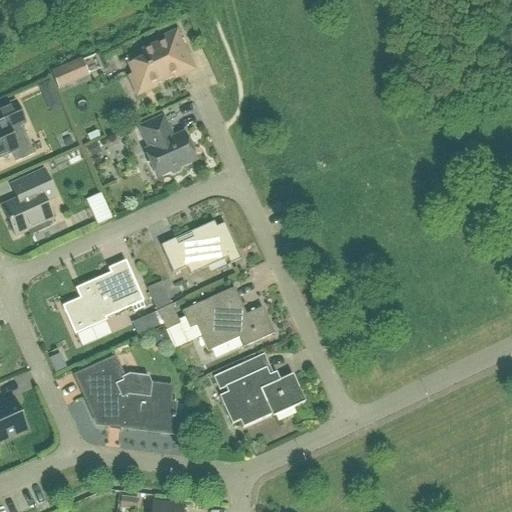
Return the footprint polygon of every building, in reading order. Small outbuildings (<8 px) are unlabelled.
[(174,81),(182,77),(194,72),(187,56),(176,32),(163,38),(164,42),(140,52),(143,58),(142,59),(143,60),(127,66),(132,76),(128,78),(137,98),(156,89),(155,86),(173,77),(174,81)] [(51,76),(52,77),(57,90),(74,82),(67,68),(51,76)] [(46,97),(53,94),(48,83),(38,87),(41,95),(46,97)] [(34,156),(20,126),(24,125),(15,104),(0,111),(0,158),(11,154),(15,164),(34,156)] [(172,141),(162,119),(139,129),(149,151),(145,153),(156,179),(168,174),(172,175),(178,173),(180,168),(195,161),(183,136),(172,141)] [(95,146),(87,150),(91,159),(99,155),(95,146)] [(44,173),(18,184),(10,188),(16,202),(1,209),(14,238),(28,232),(30,237),(49,229),(47,224),(53,221),(44,203),(55,198),(44,173)] [(85,203),(88,209),(102,203),(99,196),(85,203)] [(216,229),(213,224),(197,231),(199,236),(177,246),(175,241),(160,247),(172,275),(186,269),(189,277),(226,260),(229,266),(240,261),(224,225),(216,229)] [(132,315),(145,309),(125,264),(108,271),(110,276),(75,291),(79,301),(62,309),(74,337),(76,336),(92,329),(106,323),(105,320),(129,309),(132,315)] [(243,317),(239,310),(242,308),(234,289),(181,313),(189,331),(195,328),(207,354),(238,340),(242,350),(273,336),(263,311),(259,310),(243,317)] [(165,332),(179,326),(171,307),(157,313),(165,332)] [(110,336),(104,323),(92,329),(76,336),(81,348),(110,336)] [(137,359),(168,345),(162,331),(131,345),(137,359)] [(124,381),(114,360),(75,378),(97,427),(172,436),(175,406),(169,405),(171,389),(150,386),(147,380),(129,378),(124,381)] [(247,379),(241,367),(213,380),(219,393),(225,390),(227,395),(219,398),(231,427),(239,423),(242,430),(271,417),(272,419),(304,404),(292,376),(279,382),(276,374),(269,377),(266,370),(247,379)] [(0,444),(27,432),(17,410),(13,399),(8,402),(0,405),(0,444)] [(135,511),(136,511),(138,500),(121,498),(120,510),(135,511)]
